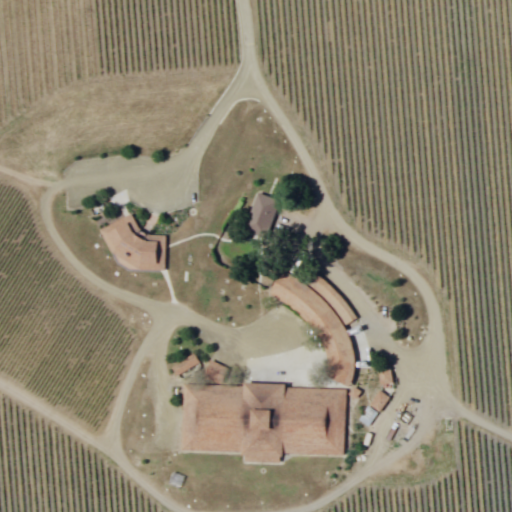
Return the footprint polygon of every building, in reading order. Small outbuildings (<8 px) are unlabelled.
[(265,231),(274,199),(253,193),(243,224),(265,231)] [(97,228),(117,268),(162,269),(163,234),(139,234),(129,213),(97,228)] [(311,273),(301,286),(281,270),(265,291),(312,327),(326,376),(341,387),(352,372),(349,362),(351,359),(341,324),(348,322),(350,320),(344,298),(311,273)] [(197,361),(192,352),(168,366),(174,375),(197,361)] [(200,375),(217,384),(225,368),(207,359),(200,375)] [(388,368),(376,368),(376,384),(389,383),(388,368)] [(180,382),(178,450),(242,452),(241,461),(277,462),(278,454),(341,456),(343,388),(180,382)] [(345,395),(352,399),(357,390),(350,386),(345,395)] [(366,405),(377,412),(386,396),(375,389),(366,405)]
